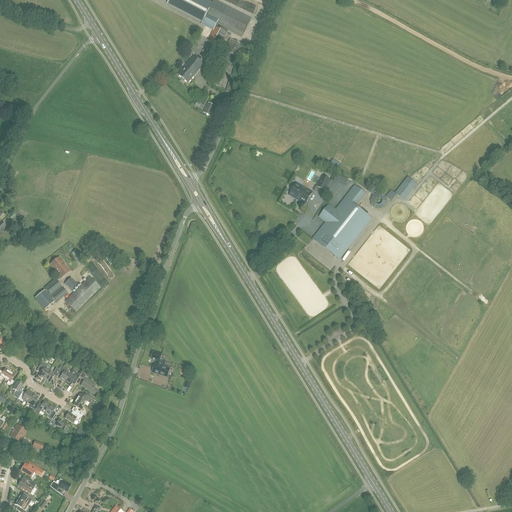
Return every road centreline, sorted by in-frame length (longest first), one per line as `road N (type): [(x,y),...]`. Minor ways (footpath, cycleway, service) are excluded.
road 1 (unclassified): [(68,511),(112,429),(169,257),(198,203)]
road 2 (secondary): [(391,511),(229,248)]
road 3 (unclassified): [(196,177),(275,0)]
road 4 (track): [(511,77),(353,0)]
road 5 (unclassified): [(0,173),(25,120),(98,35)]
road 6 (track): [(339,268),(458,357)]
road 7 (track): [(379,219),(488,303)]
road 8 (secondary): [(163,140),(98,35)]
